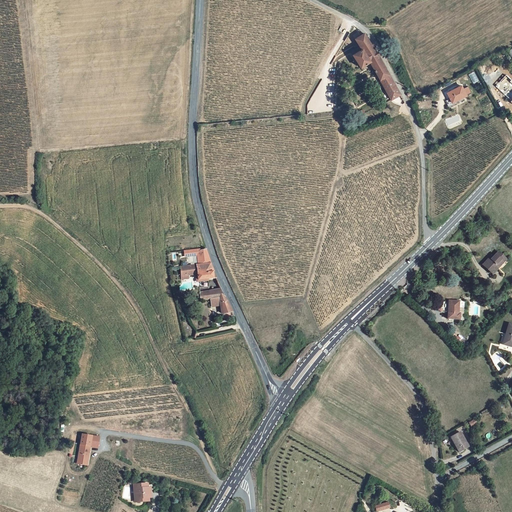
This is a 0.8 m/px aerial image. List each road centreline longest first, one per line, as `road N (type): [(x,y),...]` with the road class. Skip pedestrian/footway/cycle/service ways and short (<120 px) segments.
road 1 (tertiary): [(199,0),(196,197),(212,256),(278,399)]
road 2 (track): [(0,205),(43,214),(133,302),(218,479)]
road 3 (unclassified): [(431,242),(414,114),(365,29),(309,0)]
road 4 (track): [(223,491),(96,454),(89,469),(70,471),(76,427),(104,431)]
road 5 (track): [(90,429),(71,392),(84,334),(20,304),(13,270),(0,261)]
road 6 (residential): [(352,324),(428,415),(440,511)]
